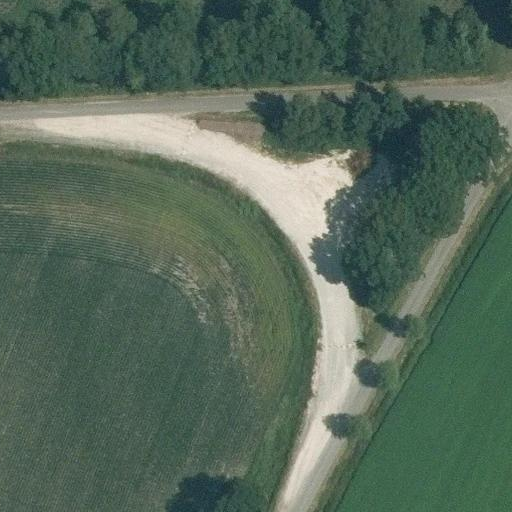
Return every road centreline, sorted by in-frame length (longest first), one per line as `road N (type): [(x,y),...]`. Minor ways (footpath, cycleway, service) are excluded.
road 1 (unclassified): [(511,101),(490,95),(0,121)]
road 2 (track): [(67,118),(208,153),(268,188),(312,242),(333,302),(343,347),(336,438)]
